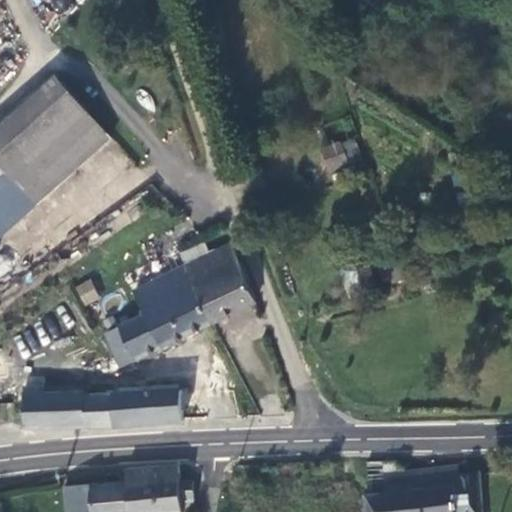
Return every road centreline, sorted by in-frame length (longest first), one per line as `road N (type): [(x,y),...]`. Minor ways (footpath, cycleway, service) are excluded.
road 1 (secondary): [(0,459),(211,443),(511,435)]
road 2 (track): [(311,439),(308,404),(179,0)]
